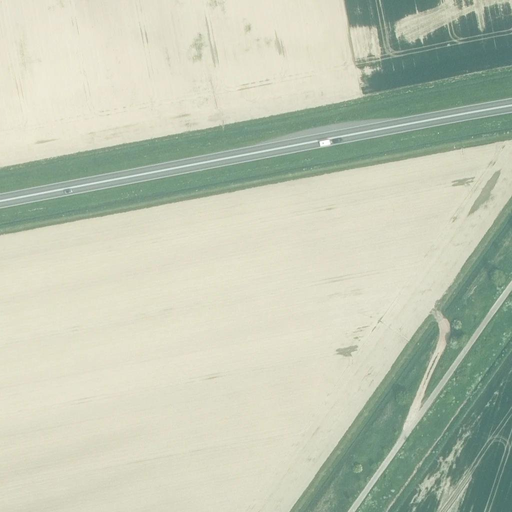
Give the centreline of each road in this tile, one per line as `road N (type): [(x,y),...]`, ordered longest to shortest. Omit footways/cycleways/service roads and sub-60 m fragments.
road 1 (trunk): [(0,201),(511,105)]
road 2 (unclassified): [(350,511),(511,284)]
